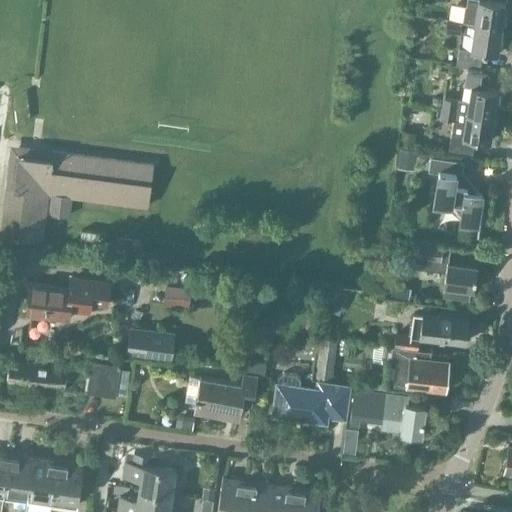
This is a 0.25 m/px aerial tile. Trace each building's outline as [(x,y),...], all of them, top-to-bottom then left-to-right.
[(65,0),(21,0),(17,43),(59,50),(65,0)] [(463,21),(502,27),(506,2),(492,0),(470,0),(469,6),(465,6),(463,19),(463,21)] [(498,53),(502,27),(463,21),(463,19),(450,18),(447,17),(445,31),(473,35),(471,48),(459,47),(456,64),(480,68),(483,51),(498,53)] [(486,85),(488,70),(468,67),(466,82),(486,85)] [(494,115),(498,90),(471,86),(469,101),(458,99),(458,98),(443,96),(441,108),(442,108),(494,115)] [(433,98),(432,106),(439,107),(441,99),(433,98)] [(494,115),(442,108),(440,119),(453,121),(449,151),(473,155),(475,139),(490,141),(494,115)] [(404,132),(402,144),(413,145),(415,133),(404,132)] [(400,149),(397,167),(412,169),(415,151),(400,149)] [(464,163),(464,162),(431,156),(428,171),(439,172),(434,200),(451,203),(462,216),(461,221),(480,224),(484,200),(482,199),(482,194),(478,193),(463,173),(459,172),(460,162),(464,163)] [(441,260),(442,252),(443,244),(419,241),(417,257),(415,267),(446,271),(442,294),(469,298),(470,288),(474,289),(477,265),(447,261),(447,260),(441,260)] [(107,306),(110,283),(83,280),(70,278),(69,288),(31,283),(27,314),(68,319),(69,312),(90,315),(91,304),(107,306)] [(396,332),(394,345),(417,348),(419,338),(464,344),(465,341),(468,319),(435,314),(435,316),(423,314),(422,314),(414,313),(412,324),(411,334),(396,332)] [(172,361),(175,332),(130,326),(127,355),(172,361)] [(394,345),(393,360),(398,361),(395,384),(445,390),(445,386),(449,387),(452,384),(453,379),(450,375),(447,375),(448,361),(420,357),(421,350),(417,348),(394,345)] [(89,360),(84,392),(116,396),(121,364),(89,359),(89,360)] [(248,359),(246,372),(266,375),(268,362),(248,359)] [(11,360),(7,381),(64,389),(67,369),(60,368),(56,367),(26,363),(11,360)] [(317,365),(314,381),(318,382),(330,383),(332,367),(317,365)] [(190,375),(186,400),(197,402),(196,412),(237,419),(240,401),(252,403),(256,376),(248,375),(244,374),(242,384),(202,377),(190,375)] [(300,387),(301,381),(298,376),(284,374),(279,377),(278,383),(277,383),(273,415),(326,422),(327,417),(345,419),(349,386),(330,383),(318,382),(317,389),(300,387)] [(353,389),(351,406),(368,408),(370,391),(353,389)] [(401,432),(421,434),(425,401),(408,399),(408,393),(387,391),(382,427),(401,430),(401,432)] [(182,416),(180,428),(190,430),(192,418),(182,416)] [(345,429),(344,437),(356,438),(357,430),(345,429)] [(0,496),(4,497),(10,453),(0,451),(0,496)] [(28,501),(34,456),(10,453),(4,497),(28,501)] [(28,501),(52,504),(58,460),(34,456),(28,501)] [(83,464),(58,460),(52,504),(75,508),(77,507),(83,464)] [(138,489),(172,494),(175,469),(125,462),(123,475),(139,478),(138,489)] [(243,511),(248,480),(223,476),(217,511),(243,511)] [(267,511),(272,483),(248,480),(243,511),(267,511)] [(292,511),(296,487),(272,483),(267,511),(292,511)] [(317,511),(321,490),(296,487),(292,511),(317,511)] [(204,488),(203,498),(213,500),(215,489),(204,488)] [(131,511),(169,511),(172,494),(138,489),(136,499),(120,497),(118,510),(131,511)]
